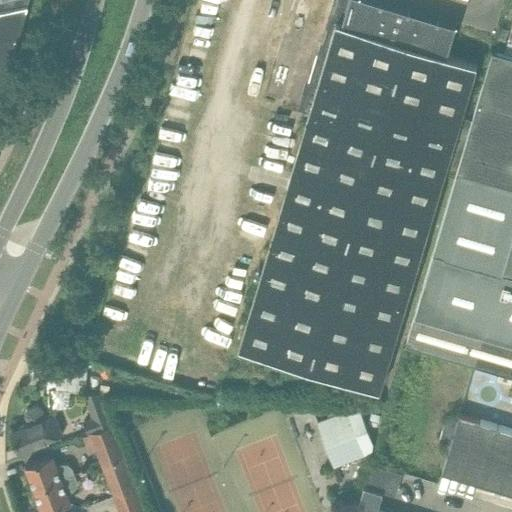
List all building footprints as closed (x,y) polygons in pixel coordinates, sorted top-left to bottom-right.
[(309,110),(239,345),(381,387),(445,172),(462,115),(478,63),(448,54),(457,23),(383,0),(332,0),(301,108),(309,110)] [(0,96),(28,1),(0,7),(0,96)] [(511,25),(500,22),(493,48),(511,53),(511,25)] [(511,53),(493,48),(472,118),(464,147),(511,161),(511,53)] [(464,147),(472,118),(462,115),(445,172),(456,175),(464,147)] [(501,268),(511,230),(511,161),(464,147),(456,175),(434,248),(501,268)] [(511,230),(501,268),(511,271),(511,230)] [(511,271),(501,268),(434,248),(415,314),(511,342),(511,271)] [(511,342),(415,314),(407,342),(511,373),(511,342)] [(83,370),(59,367),(58,380),(49,379),(47,388),(80,392),(83,370)] [(112,422),(100,392),(84,391),(94,416),(84,420),(88,431),(112,422)] [(63,433),(55,412),(46,416),(42,407),(38,404),(26,409),(25,413),(28,422),(12,428),(20,449),(63,433)] [(373,442),(358,404),(317,420),(334,465),(372,451),(373,442)] [(450,443),(442,471),(511,491),(511,429),(459,413),(457,420),(446,417),(439,440),(450,443)] [(125,454),(112,422),(88,431),(100,463),(103,463),(125,454)] [(57,464),(53,455),(53,454),(25,464),(34,488),(62,477),(75,473),(73,467),(69,462),(62,462),(57,464)] [(137,486),(125,454),(103,463),(114,494),(137,486)] [(78,480),(75,473),(62,477),(34,488),(35,491),(33,493),(36,500),(39,501),(43,511),(44,511),(71,502),(68,492),(72,490),(77,486),(78,480)] [(386,511),(377,509),(383,490),(364,484),(355,511),(386,511)] [(146,511),(137,486),(114,494),(120,511),(146,511)]
